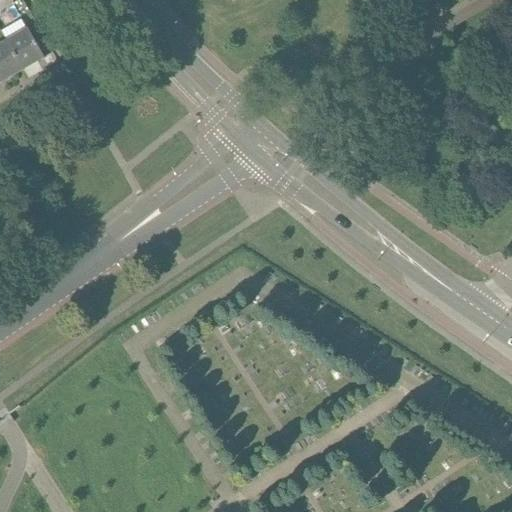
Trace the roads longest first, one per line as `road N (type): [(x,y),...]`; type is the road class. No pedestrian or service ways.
road 1 (tertiary): [(487,315),(268,150)]
road 2 (tertiary): [(0,331),(152,217)]
road 3 (tertiary): [(243,127),(128,0)]
road 4 (tertiary): [(152,217),(185,206),(268,150)]
road 5 (tertiary): [(243,127),(152,217)]
